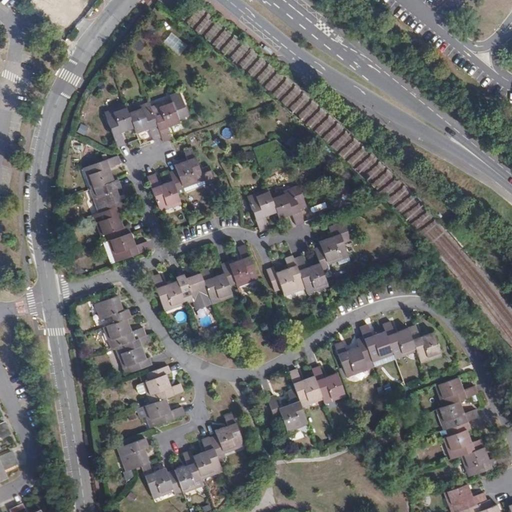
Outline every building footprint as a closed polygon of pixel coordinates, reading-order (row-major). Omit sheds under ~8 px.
[(170,102),(150,109),(161,139),(162,143),(167,141),(171,140),(168,128),(178,125),(170,102)] [(153,141),(161,139),(150,109),(148,104),(128,112),(134,129),(136,135),(149,130),(153,141)] [(134,129),(128,112),(126,106),(104,114),(117,150),(126,146),(122,134),(134,129)] [(168,173),(171,181),(176,195),(213,181),(208,167),(199,170),(191,150),(184,152),(187,162),(175,166),(175,168),(175,170),(168,173)] [(122,164),(119,156),(83,169),(91,190),(101,186),(114,182),(109,169),(122,164)] [(154,174),(147,177),(160,213),(180,205),(176,195),(171,181),(158,186),(154,174)] [(117,180),(114,182),(101,186),(104,195),(93,199),(99,215),(122,206),(117,190),(120,189),(117,180)] [(298,186),(270,196),(276,213),(278,220),(291,215),(296,227),(304,224),(299,211),(305,208),(298,186)] [(264,217),(276,213),(270,196),(267,189),(247,197),(260,232),(268,229),(264,217)] [(126,205),(122,206),(99,215),(90,218),(97,238),(106,234),(109,242),(131,234),(128,226),(123,227),(119,215),(129,211),(126,205)] [(314,249),(320,264),(323,272),(330,269),(329,266),(337,263),(339,267),(350,262),(344,245),(351,242),(344,223),(328,228),(332,238),(318,243),(319,247),(314,249)] [(131,234),(109,242),(102,244),(109,264),(149,250),(146,242),(135,246),(131,234)] [(229,265),(237,285),(238,288),(258,281),(245,246),(237,249),(241,260),(229,265)] [(274,267),(266,270),(274,292),(282,289),(286,297),(305,290),(294,260),(292,256),(284,259),(288,269),(276,273),(274,267)] [(303,257),(294,260),(305,290),(307,295),(329,287),(323,272),(320,264),(307,268),(303,257)] [(208,270),(201,273),(209,297),(213,306),(232,298),(229,288),(237,285),(229,265),(228,262),(220,265),(224,275),(212,279),(208,270)] [(177,282),(182,295),(190,292),(194,302),(209,297),(201,273),(186,279),(184,275),(175,278),(177,282)] [(160,274),(151,278),(164,313),(185,305),(182,295),(177,282),(165,287),(160,274)] [(114,325),(127,320),(131,319),(128,310),(123,312),(118,298),(95,306),(100,321),(111,317),(114,325)] [(111,351),(116,349),(146,338),(143,329),(131,333),(127,320),(114,325),(103,329),(111,351)] [(416,351),(407,328),(394,333),(390,322),(382,324),(384,330),(393,355),(394,359),(416,351)] [(393,355),(384,330),(371,335),(367,325),(359,328),(363,338),(371,360),(372,362),(393,355)] [(415,325),(407,328),(416,351),(420,362),(440,354),(431,331),(419,336),(415,325)] [(146,338),(116,349),(123,369),(129,367),(131,374),(153,366),(151,359),(147,360),(142,348),(152,345),(149,337),(146,338)] [(371,360),(363,338),(356,341),(358,346),(346,351),(342,342),(335,345),(346,377),(366,370),(364,362),(371,360)] [(320,366),(312,369),(314,376),(323,400),(325,404),(344,397),(335,373),(324,377),(320,366)] [(143,385),(150,405),(166,400),(184,393),(181,385),(171,388),(166,377),(171,375),(169,368),(147,376),(150,383),(143,385)] [(323,400),(314,376),(301,381),(297,370),(289,373),(296,391),(302,407),(323,400)] [(442,406),(459,400),(476,394),(473,385),(461,389),(457,377),(434,386),(442,406)] [(302,407),(296,391),(287,395),(290,403),(279,408),(274,396),(267,398),(275,419),(282,417),(288,432),(287,435),(294,438),(296,432),(300,431),(306,433),(309,427),(302,407)] [(150,405),(143,408),(151,430),(186,417),(183,408),(170,412),(166,400),(150,405)] [(445,428),(465,420),(476,417),(474,409),(464,413),(459,400),(442,406),(434,409),(441,429),(445,428)] [(217,437),(211,439),(219,461),(225,458),(225,456),(245,448),(233,415),(225,418),(228,427),(216,432),(217,437)] [(460,455),(483,447),(480,438),(470,441),(466,429),(468,428),(465,420),(445,428),(448,435),(442,437),(450,459),(460,455)] [(0,432),(9,428),(6,421),(0,424),(0,432)] [(9,428),(0,432),(0,449),(1,449),(0,446),(0,440),(12,435),(9,428)] [(219,461),(211,439),(211,437),(202,440),(206,451),(194,456),(203,480),(224,473),(219,461)] [(142,466),(151,463),(145,449),(149,447),(146,439),(129,445),(133,454),(121,458),(127,472),(142,466)] [(483,447),(460,455),(467,475),(502,463),(499,454),(487,458),(483,447)] [(0,457),(0,465),(17,458),(13,451),(0,457)] [(205,486),(203,480),(194,456),(192,451),(183,455),(187,466),(175,471),(183,492),(184,494),(205,486)] [(17,458),(0,465),(0,482),(9,479),(5,472),(20,465),(17,458)] [(176,495),(183,492),(175,471),(169,473),(167,468),(154,473),(151,463),(142,466),(155,500),(175,492),(176,495)] [(451,511),(467,506),(485,500),(482,490),(470,495),(466,483),(443,491),(450,511),(451,511)] [(473,511),(509,511),(508,508),(498,511),(496,505),(491,506),(488,499),(485,500),(467,506),(469,511),(472,510),(473,511)] [(17,506),(19,511),(42,511),(41,509),(33,511),(26,511),(23,503),(17,506)]
